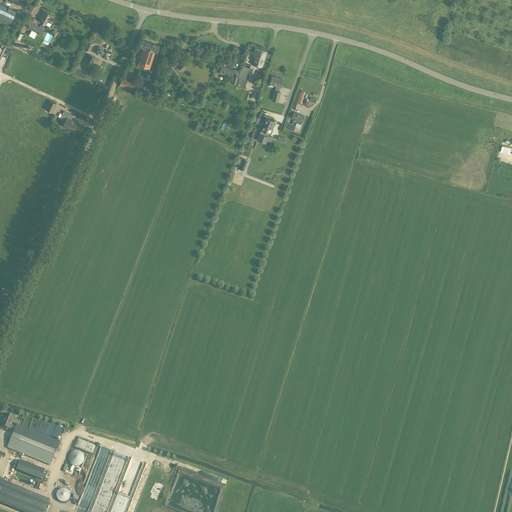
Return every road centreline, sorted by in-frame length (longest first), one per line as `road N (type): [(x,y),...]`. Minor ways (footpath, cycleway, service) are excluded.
road 1 (unclassified): [(511,100),(313,33),(145,9)]
road 2 (unclassified): [(0,352),(145,9)]
